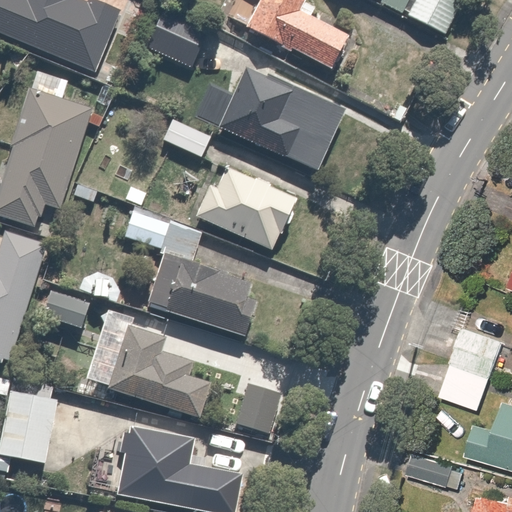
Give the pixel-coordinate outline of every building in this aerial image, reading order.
[(80,0),(0,0),(0,34),(96,73),(121,11),(93,0),(87,0),(87,3),(80,0)] [(260,0),(247,27),(330,69),(347,37),(299,12),(304,0),(260,0)] [(382,0),(381,3),(408,16),(415,0),(382,0)] [(415,0),(408,16),(444,34),(461,0),(415,0)] [(166,8),(147,48),(192,68),(210,29),(166,8)] [(183,83),(129,58),(113,93),(166,118),(183,83)] [(246,68),(218,127),(318,172),(345,113),(246,68)] [(60,210),(91,109),(29,90),(10,145),(9,147),(12,148),(0,185),(0,217),(34,228),(37,216),(40,217),(44,205),(60,210)] [(173,120),(163,141),(201,158),(210,137),(173,120)] [(210,186),(196,217),(242,237),(271,250),(278,234),(281,236),(297,200),(294,199),(226,169),(217,189),(210,186)] [(135,210),(125,237),(192,261),(202,234),(135,210)] [(0,364),(9,367),(47,246),(6,233),(0,250),(0,364)] [(253,284),(163,254),(146,306),(244,338),(256,303),(247,300),(253,284)] [(161,353),(166,338),(127,326),(107,389),(199,418),(210,384),(188,377),(192,362),(161,353)] [(505,344),(466,329),(453,364),(492,378),(505,344)] [(492,378),(453,364),(440,397),(479,412),(492,378)] [(286,397),(248,385),(235,425),(273,437),(286,397)] [(52,391),(33,387),(31,397),(12,393),(0,450),(0,453),(44,463),(57,400),(50,399),(52,391)] [(478,425),(469,458),(511,469),(511,403),(507,402),(499,431),(478,425)] [(117,493),(130,427),(96,449),(88,487),(117,493)] [(117,493),(116,495),(181,508),(195,439),(130,427),(117,493)] [(455,465),(415,454),(409,476),(449,486),(455,465)] [(511,511),(511,502),(511,503),(479,497),(476,511),(511,511)]
